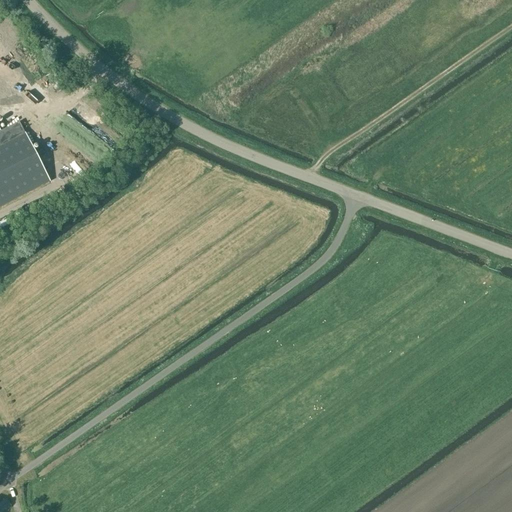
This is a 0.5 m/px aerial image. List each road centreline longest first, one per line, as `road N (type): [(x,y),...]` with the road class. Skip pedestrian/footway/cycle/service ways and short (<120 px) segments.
road 1 (residential): [(17,476),(313,271),(339,243),(358,198)]
road 2 (unclassified): [(358,198),(251,158),(140,99),(26,0)]
road 3 (unclassified): [(511,256),(358,198)]
